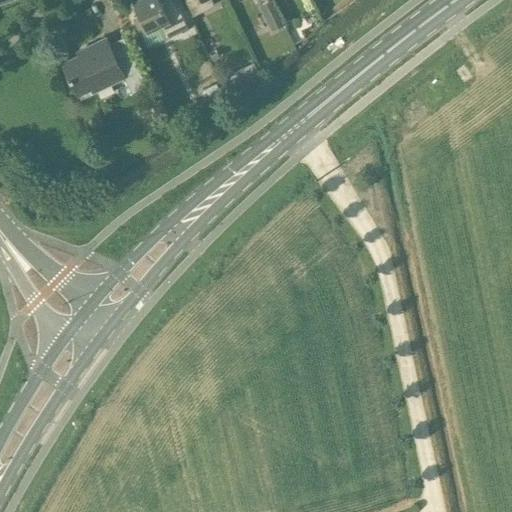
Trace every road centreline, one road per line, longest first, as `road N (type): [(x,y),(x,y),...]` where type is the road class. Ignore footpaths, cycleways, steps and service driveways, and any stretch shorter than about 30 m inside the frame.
road 1 (primary): [(86,335),(295,123),(459,0)]
road 2 (primary): [(0,466),(86,335)]
road 3 (unclassified): [(86,335),(0,228)]
